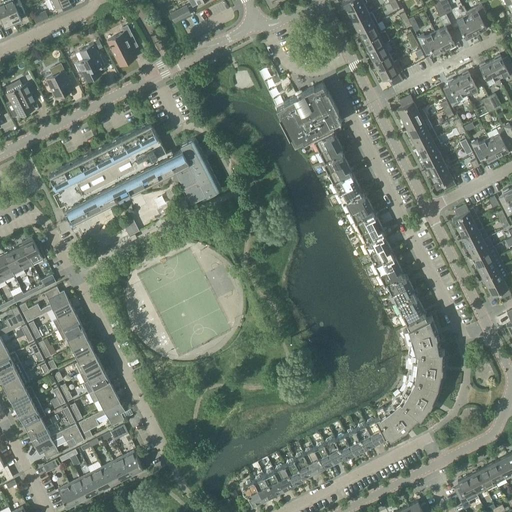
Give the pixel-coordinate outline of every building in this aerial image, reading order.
[(5,0),(4,1),(14,22),(22,19),(21,17),(26,14),(20,0),(5,0)] [(48,0),(52,8),(56,6),(58,12),(76,4),(76,3),(75,3),(73,0),(48,0)] [(348,11),(364,3),(367,1),(366,0),(342,0),(343,1),(348,11)] [(396,0),(393,0),(390,2),(393,8),(399,6),(396,0)] [(439,0),(433,3),(440,16),(446,13),(439,0)] [(439,0),(446,13),(452,10),(447,0),(439,0)] [(0,26),(5,24),(6,26),(14,22),(4,1),(0,2),(0,26)] [(364,3),(348,11),(353,20),(369,12),(364,3)] [(467,14),(476,32),(481,30),(481,31),(487,28),(485,24),(491,21),(482,3),(476,6),(466,11),(467,14)] [(187,5),(171,13),(175,20),(190,13),(187,5)] [(372,10),(369,12),(353,20),(358,30),(374,22),(377,21),(372,10)] [(403,20),(408,17),(405,11),(399,14),(403,20)] [(40,12),(33,15),(36,22),(43,19),(40,12)] [(476,32),(467,14),(457,20),(466,39),(472,36),(472,34),(476,32)] [(408,17),(403,20),(406,26),(411,24),(411,23),(408,17)] [(382,30),(377,21),(374,22),(358,30),(363,40),(379,32),(382,30)] [(124,31),(108,39),(120,64),(137,56),(130,41),(135,39),(127,24),(122,27),(124,31)] [(435,31),(444,48),(449,46),(449,47),(455,44),(446,25),(435,31)] [(379,32),(363,40),(368,49),(384,41),(390,38),(385,29),(382,30),(379,32)] [(409,40),(415,37),(412,31),(406,34),(409,40)] [(444,48),(435,31),(425,36),(424,33),(417,36),(426,54),(432,51),(434,55),(440,52),(440,51),(444,48)] [(415,37),(409,40),(413,47),(418,44),(415,37)] [(98,39),(95,40),(99,49),(103,47),(98,39)] [(368,49),(373,59),(389,51),(384,41),(368,49)] [(78,62),(75,63),(79,71),(81,70),(87,81),(100,75),(96,67),(104,63),(94,43),(81,49),(85,56),(77,60),(78,62)] [(419,49),(414,51),(417,57),(422,55),(419,49)] [(378,69),(394,61),(389,51),(373,59),(378,69)] [(490,60),(499,78),(509,73),(511,76),(511,74),(511,62),(508,55),(502,58),(500,53),(494,56),(495,58),(490,60)] [(394,61),(378,69),(383,79),(387,76),(392,85),(403,80),(399,72),(403,70),(397,59),(394,61)] [(499,78),(490,60),(486,62),(485,61),(479,64),(489,83),(499,78)] [(53,74),(46,78),(56,97),(74,88),(70,81),(64,69),(61,62),(50,68),(53,74)] [(458,76),(467,94),(478,89),(468,69),(462,72),(463,74),(458,76)] [(467,94),(458,76),(454,78),(453,77),(447,80),(449,84),(444,87),(452,105),(459,102),(457,99),(467,94)] [(28,82),(7,93),(10,100),(6,102),(13,116),(18,114),(19,116),(34,108),(30,100),(36,96),(28,82)] [(314,85),(302,91),(301,89),(295,92),(296,94),(284,100),(285,101),(277,106),(281,113),(279,114),(290,135),(291,134),(295,142),(303,138),(304,139),(312,135),(331,126),(334,124),(333,123),(341,119),(337,111),(339,110),(328,89),(327,90),(323,82),(315,86),(314,85)] [(488,95),(495,108),(501,105),(494,92),(488,95)] [(402,118),(418,109),(410,94),(399,100),(402,105),(397,108),(402,118)] [(495,108),(488,95),(482,99),(488,111),(495,108)] [(444,108),(449,106),(446,99),(441,102),(444,108)] [(449,106),(444,108),(447,115),(453,112),(449,106)] [(407,127),(423,119),(428,117),(423,107),(418,109),(402,118),(407,127)] [(423,119),(407,127),(412,137),(428,129),(433,126),(428,117),(423,119)] [(456,126),(462,123),(459,117),(453,120),(456,126)] [(65,204),(73,221),(175,169),(192,203),(221,188),(195,137),(181,144),(183,148),(173,153),(171,149),(166,151),(151,121),(49,173),(58,190),(53,192),(60,206),(65,204)] [(462,123),(456,126),(460,133),(465,130),(462,123)] [(320,150),(339,140),(336,133),(334,134),(331,126),(312,135),(315,141),(314,145),(316,147),(319,148),(320,150)] [(417,146),(437,136),(433,126),(428,129),(412,137),(417,146)] [(489,137),(498,155),(502,152),(503,154),(509,151),(507,146),(511,143),(511,141),(504,126),(497,129),(499,132),(489,137)] [(437,136),(417,146),(422,156),(438,148),(442,146),(437,136)] [(498,155),(489,137),(479,142),(477,139),(471,142),(480,160),(486,157),(488,161),(494,158),(493,157),(498,155)] [(463,147),(469,144),(466,138),(460,141),(463,147)] [(325,159),(341,151),(343,151),(341,147),(342,146),(339,140),(320,150),(320,151),(319,154),(320,157),(324,158),(325,159)] [(469,144),(463,147),(467,153),(472,150),(469,144)] [(427,166),(443,158),(438,148),(422,156),(427,166)] [(341,151),(325,159),(323,160),(324,162),(323,166),(324,169),(328,170),(328,171),(347,161),(344,154),(343,155),(341,151)] [(443,158),(427,166),(432,175),(448,167),(443,158)] [(474,168),(479,165),(476,158),(471,161),(474,168)] [(347,161),(328,171),(329,172),(328,175),(329,178),(332,179),(333,181),(352,172),(350,168),(351,167),(347,161)] [(450,166),(448,167),(432,175),(437,185),(441,183),(444,189),(456,183),(453,178),(456,177),(450,166)] [(352,172),(333,181),(334,183),(333,186),(335,189),(338,190),(338,191),(358,181),(354,175),(353,175),(352,172)] [(346,200),(362,192),(360,188),(361,188),(358,181),(338,191),(339,192),(338,195),(339,198),(343,199),(344,201),(346,200)] [(511,186),(509,188),(508,187),(502,190),(505,194),(499,197),(508,215),(511,212),(511,186)] [(362,192),(346,200),(346,202),(345,206),(347,208),(350,209),(351,210),(370,201),(367,194),(365,195),(363,191),(362,192)] [(493,206),(499,203),(495,195),(488,198),(493,206)] [(179,203),(181,208),(188,205),(186,200),(179,203)] [(370,201),(351,210),(351,212),(350,215),(351,218),(355,219),(356,221),(374,211),(372,208),(373,207),(370,201)] [(458,227),(474,219),(478,216),(473,206),(468,208),(466,203),(455,209),(457,215),(453,217),(458,227)] [(500,218),(505,216),(502,209),(496,212),(500,218)] [(374,211),(356,221),(357,223),(356,226),(357,229),(360,230),(361,231),(380,221),(377,215),(376,215),(374,211)] [(474,219),(458,227),(463,237),(479,229),(483,227),(478,216),(474,219)] [(505,216),(500,218),(503,224),(508,222),(505,216)] [(129,235),(139,230),(134,219),(123,224),(129,235)] [(380,221),(361,231),(361,232),(360,235),(362,238),(365,239),(366,241),(383,233),(384,232),(382,228),(383,228),(380,221)] [(479,229),(463,237),(468,247),(484,239),(489,236),(484,226),(483,227),(479,229)] [(369,252),(389,242),(385,236),(384,236),(383,233),(366,241),(364,242),(365,244),(364,247),(366,250),(369,251),(369,252)] [(484,239),(468,247),(473,256),(489,248),(493,246),(488,236),(484,239)] [(43,259),(32,237),(22,241),(23,244),(31,261),(33,264),(43,259)] [(389,242),(369,252),(370,253),(369,256),(370,259),(374,260),(375,262),(393,253),(391,249),(392,249),(389,242)] [(31,261),(23,244),(13,248),(22,265),(31,261)] [(489,248),(473,256),(477,266),(499,255),(495,245),(489,248)] [(8,251),(4,253),(12,271),(14,274),(24,269),(22,265),(13,248),(8,251)] [(4,253),(0,255),(0,269),(3,275),(5,280),(15,275),(14,274),(12,271),(4,253)] [(393,253),(375,262),(376,264),(375,267),(376,270),(379,271),(380,272),(399,263),(396,256),(395,257),(393,253)] [(499,255),(477,266),(482,275),(504,264),(499,255)] [(399,263),(380,272),(380,274),(379,277),(381,280),(384,281),(385,283),(387,282),(403,273),(401,270),(402,269),(399,263)] [(504,264),(482,275),(487,285),(503,277),(509,274),(504,264)] [(392,292),(411,282),(408,276),(407,276),(405,272),(403,273),(387,282),(388,284),(387,287),(388,290),(391,291),(392,292)] [(41,279),(43,283),(45,286),(56,281),(52,273),(41,279)] [(503,277),(487,285),(492,295),(497,292),(500,298),(511,292),(509,288),(503,277)] [(411,282),(392,292),(392,293),(391,296),(393,299),(396,300),(397,302),(415,293),(413,289),(414,289),(411,282)] [(33,287),(35,291),(45,286),(43,283),(33,287)] [(42,308),(41,309),(38,302),(28,307),(25,301),(20,304),(28,320),(53,308),(53,307),(69,299),(64,289),(60,291),(57,285),(45,291),(51,304),(48,304),(46,305),(44,306),(42,308)] [(23,292),(25,296),(35,291),(33,287),(23,292)] [(25,296),(23,292),(22,289),(12,294),(14,297),(16,301),(25,296)] [(415,293),(397,302),(398,304),(397,307),(398,310),(402,311),(402,312),(421,302),(418,296),(417,296),(415,293)] [(16,301),(14,297),(4,302),(6,306),(16,301)] [(58,317),(74,309),(69,299),(53,307),(53,308),(58,317)] [(421,302),(402,312),(403,313),(402,316),(403,319),(406,320),(407,323),(426,313),(424,309),(425,309),(421,302)] [(5,319),(8,325),(5,326),(4,327),(2,328),(0,328),(0,334),(25,322),(17,305),(11,308),(14,314),(5,319)] [(74,309),(58,317),(53,319),(58,329),(63,326),(79,318),(74,309)] [(426,313),(407,323),(409,326),(405,328),(406,329),(403,330),(407,335),(408,334),(411,345),(410,345),(409,352),(411,358),(412,358),(411,369),(409,369),(406,374),(405,381),(407,382),(402,391),(400,390),(395,394),(392,400),(393,401),(384,408),(383,407),(377,408),(379,411),(378,411),(380,415),(375,417),(385,436),(389,433),(392,438),(407,428),(420,416),(422,418),(433,402),(440,385),(444,368),(444,349),(441,349),(438,332),(432,315),(427,317),(426,313)] [(67,336),(84,328),(79,318),(63,326),(58,329),(63,338),(67,336)] [(32,330),(37,327),(34,320),(29,322),(32,330)] [(25,333),(30,331),(26,324),(21,326),(25,333)] [(37,327),(32,330),(36,337),(41,335),(37,327)] [(84,328),(67,336),(72,346),(89,338),(84,328)] [(30,331),(25,333),(29,341),(34,339),(30,331)] [(89,338),(72,346),(77,356),(78,355),(86,351),(88,355),(96,352),(89,338)] [(42,349),(47,346),(43,339),(38,341),(42,349)] [(35,353),(40,350),(36,343),(31,345),(35,353)] [(5,344),(0,346),(0,358),(9,353),(8,350),(5,344)] [(47,346),(42,349),(46,356),(51,354),(47,346)] [(40,350),(35,353),(39,360),(43,358),(40,350)] [(9,353),(0,358),(0,370),(14,363),(20,360),(15,351),(9,353)] [(86,351),(77,356),(80,360),(75,362),(80,372),(101,362),(96,352),(88,355),(86,351)] [(48,361),(51,367),(52,367),(53,367),(54,367),(54,368),(57,366),(53,358),(48,361)] [(0,374),(3,381),(25,370),(23,366),(20,360),(14,363),(0,370),(0,374)] [(101,362),(80,372),(85,382),(106,371),(101,362)] [(25,370),(3,381),(8,391),(17,386),(19,390),(26,387),(24,383),(30,380),(25,370)] [(89,392),(111,381),(106,371),(85,382),(84,382),(89,392)] [(50,375),(47,376),(51,384),(56,382),(52,376),(51,376),(50,375)] [(111,381),(89,392),(94,402),(99,399),(115,391),(111,381)] [(64,392),(69,390),(65,382),(60,385),(64,392)] [(31,384),(26,387),(19,390),(17,386),(8,391),(15,405),(36,394),(31,384)] [(57,396),(62,394),(58,386),(53,389),(57,396)] [(69,390),(64,392),(68,400),(73,397),(69,390)] [(99,399),(104,408),(120,400),(115,391),(99,399)] [(36,394),(15,405),(20,415),(41,404),(36,394)] [(62,394),(57,396),(61,404),(65,401),(62,394)] [(104,414),(106,412),(112,424),(125,418),(121,412),(125,410),(120,400),(104,408),(79,421),(87,437),(93,434),(90,428),(99,423),(96,417),(97,417),(100,416),(102,415),(104,414)] [(74,412),(79,409),(75,402),(70,404),(74,412)] [(20,415),(25,424),(41,416),(46,414),(41,404),(20,415)] [(67,415),(71,413),(68,405),(63,408),(67,415)] [(79,409),(74,412),(78,419),(83,417),(79,409)] [(71,413),(67,415),(70,423),(75,420),(71,413)] [(54,414),(46,418),(48,423),(57,419),(54,414)] [(30,434),(46,426),(41,416),(25,424),(30,434)] [(366,422),(376,442),(382,438),(382,437),(385,436),(375,417),(374,418),(371,417),(368,418),(367,422),(366,422)] [(61,435),(63,434),(66,440),(74,436),(77,443),(84,439),(76,422),(51,435),(35,444),(40,454),(44,452),(47,458),(59,451),(53,439),(54,439),(56,438),(59,437),(61,435)] [(356,427),(365,446),(369,444),(369,445),(376,442),(366,422),(365,423),(362,422),(359,423),(358,426),(356,427)] [(124,423),(116,427),(118,432),(126,428),(124,423)] [(46,426),(30,434),(35,444),(51,435),(46,426)] [(346,433),(355,452),(362,449),(361,448),(365,446),(356,427),(354,428),(351,427),(348,429),(347,432),(346,433)] [(113,435),(110,430),(102,434),(105,439),(113,435)] [(355,452),(346,433),(345,433),(341,432),(339,433),(338,437),(336,438),(344,454),(344,456),(348,454),(349,455),(355,452)] [(324,441),(334,460),(341,457),(340,456),(344,454),(336,438),(335,436),(333,437),(329,436),(326,437),(325,441),(324,441)] [(89,441),(91,445),(99,441),(97,437),(89,441)] [(314,446),(323,464),(327,463),(328,464),(334,460),(324,441),(323,442),(320,440),(317,442),(316,445),(314,446)] [(91,445),(89,441),(81,445),(83,449),(91,445)] [(304,451),(314,471),(320,467),(320,466),(323,464),(314,446),(312,447),(309,446),(306,448),(305,451),(304,451)] [(68,452),(70,456),(78,452),(76,448),(68,452)] [(123,455),(132,473),(140,469),(140,471),(146,468),(142,461),(140,461),(134,449),(123,455)] [(314,471),(304,451),(303,452),(300,451),(297,452),(296,455),(294,457),(295,458),(303,475),(307,473),(307,474),(314,471)] [(70,456),(68,452),(60,456),(62,460),(70,456)] [(132,473),(123,455),(112,460),(121,478),(132,473)] [(511,472),(511,467),(506,455),(496,460),(505,476),(511,472)] [(0,467),(1,467),(7,479),(13,476),(7,464),(4,465),(0,456),(0,467)] [(58,465),(55,458),(43,464),(47,471),(58,465)] [(285,463),(294,482),(297,480),(298,481),(305,478),(303,475),(295,458),(294,459),(290,458),(288,459),(287,462),(285,463)] [(102,466),(111,484),(121,478),(112,460),(102,466)] [(505,476),(496,460),(487,465),(495,481),(505,476)] [(294,482),(285,463),(283,464),(279,463),(277,465),(276,468),(274,469),(284,488),(291,485),(290,484),(294,482)] [(496,483),(495,481),(487,465),(477,470),(485,486),(486,485),(487,488),(496,483)] [(111,484),(102,466),(91,471),(100,489),(111,484)] [(284,488),(274,469),(273,469),(270,468),(267,469),(266,473),(264,474),(273,492),(277,490),(278,491),(284,488)] [(477,470),(468,475),(476,491),(477,493),(487,488),(486,485),(485,486),(477,470)] [(80,476),(89,495),(100,489),(91,471),(80,476)] [(273,492),(264,474),(262,475),(259,474),(256,475),(255,478),(254,479),(264,498),(270,495),(270,494),(273,492)] [(478,495),(477,493),(476,491),(468,475),(458,479),(460,484),(454,487),(460,498),(466,495),(468,500),(478,495)] [(89,495),(80,476),(69,482),(78,500),(89,495)] [(264,498),(254,479),(253,479),(250,478),(247,480),(246,483),(244,484),(244,485),(243,486),(243,487),(243,488),(243,489),(243,490),(244,491),(244,492),(245,492),(246,493),(247,494),(248,493),(253,502),(257,500),(257,501),(264,498)] [(9,487),(17,483),(15,479),(6,483),(9,487)] [(78,500),(69,482),(58,488),(64,500),(63,501),(67,508),(72,505),(71,504),(78,500)] [(408,505),(411,511),(431,511),(426,501),(420,504),(418,500),(408,505)] [(496,506),(499,511),(505,509),(502,503),(496,506)]
